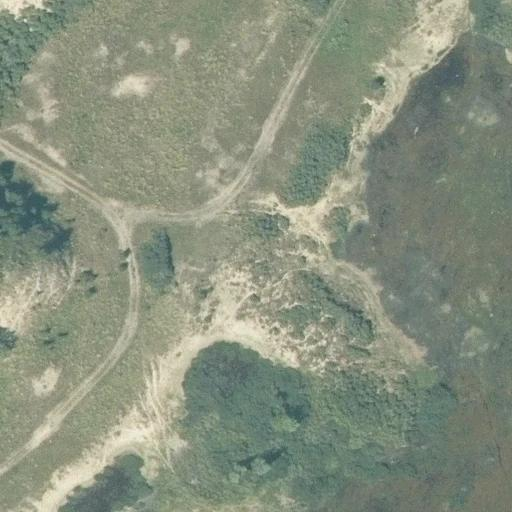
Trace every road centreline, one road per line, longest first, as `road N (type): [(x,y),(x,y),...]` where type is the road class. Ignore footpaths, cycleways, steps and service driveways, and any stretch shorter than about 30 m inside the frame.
road 1 (track): [(0,140),(94,200),(134,257),(135,319),(88,389),(0,468)]
road 2 (track): [(103,212),(184,217),(220,198),(340,0)]
